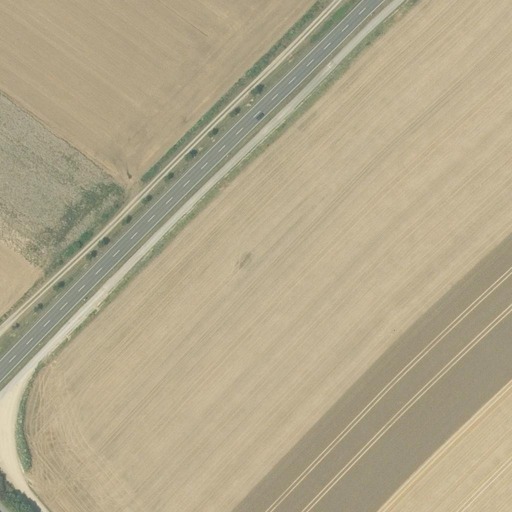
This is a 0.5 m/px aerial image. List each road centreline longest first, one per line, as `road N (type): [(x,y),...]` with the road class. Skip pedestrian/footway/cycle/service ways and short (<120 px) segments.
road 1 (track): [(0,441),(443,0)]
road 2 (secondary): [(0,417),(421,0)]
road 3 (track): [(0,378),(389,0)]
